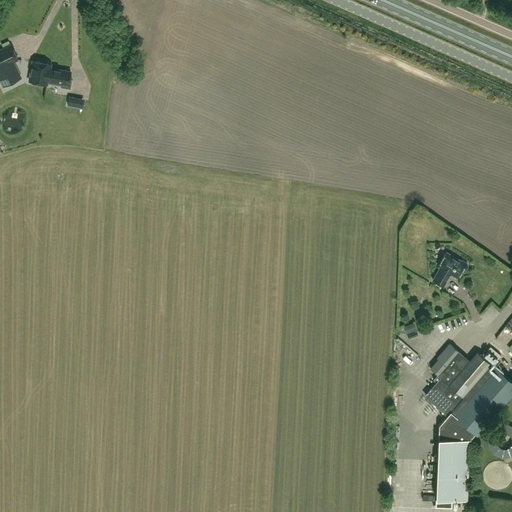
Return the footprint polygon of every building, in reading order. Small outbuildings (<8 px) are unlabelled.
[(5,65),(18,59),(11,45),(0,49),(0,79),(3,86),(12,81),(5,65)] [(51,64),(33,60),(29,80),(47,84),(47,83),(60,85),(60,87),(70,89),(72,79),(69,79),(71,71),(50,68),(51,64)] [(74,106),(76,97),(69,95),(67,105),(74,106)] [(462,261),(447,252),(438,266),(440,267),(433,279),(443,286),(449,276),(448,275),(450,272),(457,277),(462,269),(463,270),(466,269),(468,266),(467,262),(462,260),(462,261)] [(470,314),(465,315),(468,326),(473,324),(470,314)] [(403,326),(406,333),(416,329),(414,322),(403,326)] [(444,322),(436,324),(439,332),(446,330),(444,322)] [(432,379),(436,382),(425,395),(447,414),(439,424),(437,498),(468,499),(470,439),(475,433),(477,434),(511,393),(511,381),(477,351),(469,360),(449,343),(437,357),(438,358),(430,367),(441,376),(440,377),(437,374),(432,379)] [(489,343),(484,348),(496,360),(501,355),(489,343)]
